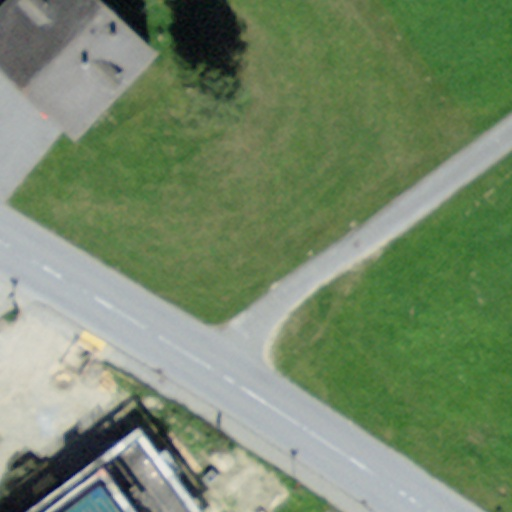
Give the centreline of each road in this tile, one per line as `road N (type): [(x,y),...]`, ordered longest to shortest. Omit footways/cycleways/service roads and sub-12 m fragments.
road 1 (secondary): [(431,511),(0,239)]
road 2 (track): [(208,366),(511,130)]
